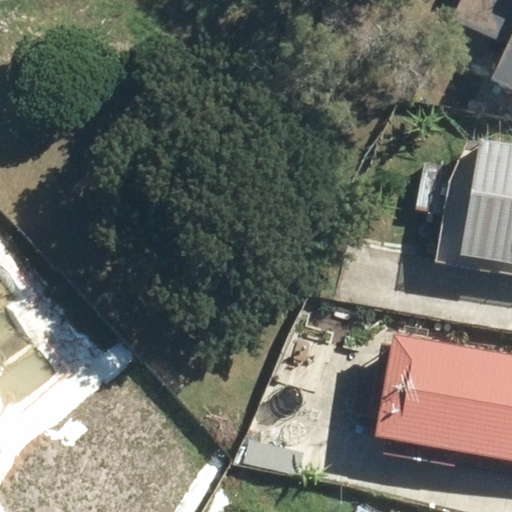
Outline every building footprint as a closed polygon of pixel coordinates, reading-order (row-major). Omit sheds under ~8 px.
[(511,0),(457,0),(432,54),(511,91),(511,0)] [(511,134),(497,132),(479,247),(511,252),(511,134)] [(511,345),(410,329),(392,435),(511,454),(511,345)] [(21,429),(1,495),(26,503),(23,511),(139,511),(152,469),(21,429)] [(408,511),(402,509),(400,511),(391,511),(368,500),(362,511),(408,511)]
